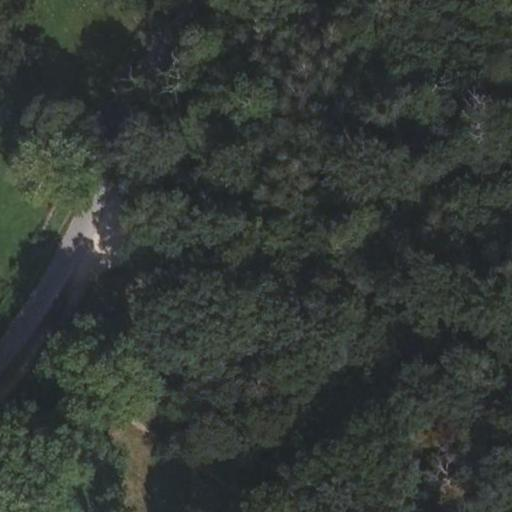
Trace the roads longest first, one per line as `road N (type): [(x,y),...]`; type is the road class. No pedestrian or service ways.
road 1 (unclassified): [(0,356),(59,270),(171,35),(202,0)]
road 2 (track): [(263,511),(184,337),(115,142)]
